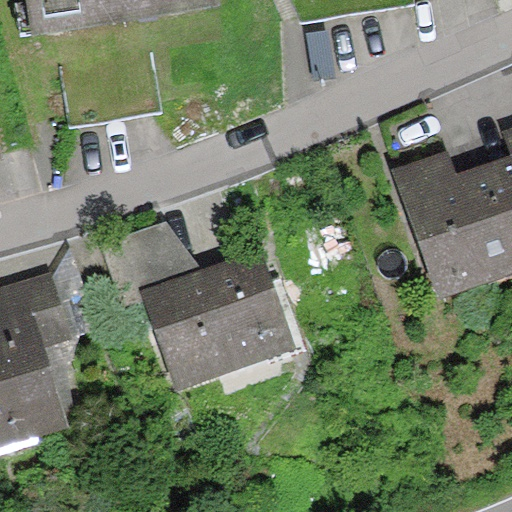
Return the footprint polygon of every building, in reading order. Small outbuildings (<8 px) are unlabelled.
[(33,0),(37,24),(218,0),(33,0)] [(164,109),(155,51),(61,66),(70,123),(164,109)] [(505,142),(477,153),(508,238),(511,248),(511,115),(497,121),(505,142)] [(476,249),(508,238),(477,153),(453,161),(446,142),(389,163),(432,283),(482,265),(476,249)] [(141,283),(179,270),(160,212),(92,234),(111,292),(141,283)] [(141,283),(170,372),(285,335),(256,246),(179,270),(141,283)] [(0,426),(64,406),(40,333),(64,326),(44,263),(0,277),(0,426)]
